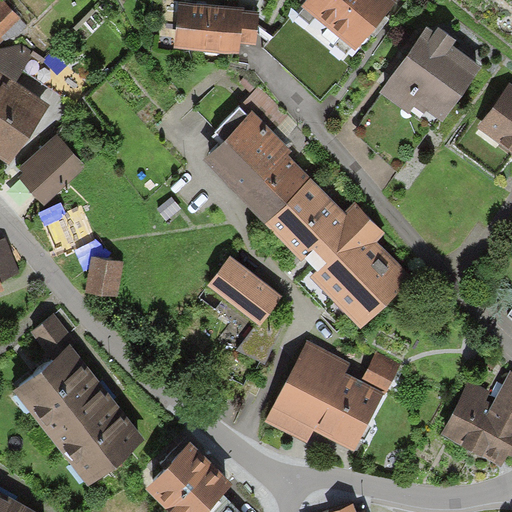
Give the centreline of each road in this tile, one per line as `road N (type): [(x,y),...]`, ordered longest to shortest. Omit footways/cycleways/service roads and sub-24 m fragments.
road 1 (residential): [(286,478),(261,470),(128,361),(0,213)]
road 2 (residential): [(511,341),(481,317),(263,61)]
road 3 (residential): [(286,478),(334,477),(439,500)]
